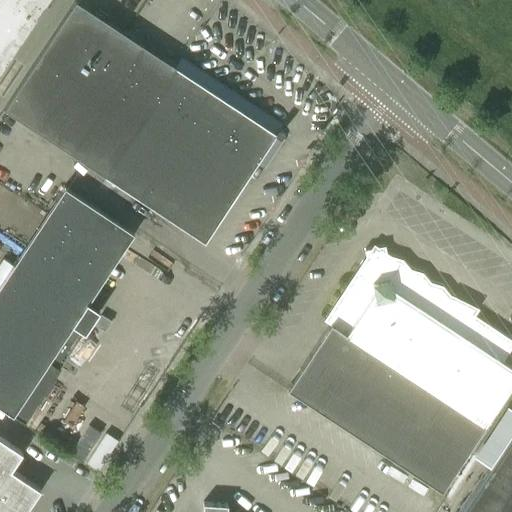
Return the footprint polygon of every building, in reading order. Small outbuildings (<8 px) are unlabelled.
[(0,0),(0,70),(46,0),(0,0)] [(73,0),(4,107),(104,173),(174,65),(75,0),(73,0)] [(174,65),(104,173),(204,239),(255,161),(264,167),(284,137),(280,135),(278,126),(281,122),(180,56),(174,65)] [(84,330),(91,319),(98,308),(86,301),(132,231),(64,186),(0,282),(0,404),(23,420),(58,368),(55,366),(80,328),(84,330)] [(329,323),(286,388),(441,490),(511,382),(511,365),(502,359),(511,343),(511,339),(453,301),(456,298),(450,294),(442,285),(430,281),(421,271),(410,268),(401,258),(390,255),(385,251),(384,245),(378,246),(373,243),(370,248),(364,249),(365,255),(324,319),(329,323)] [(511,511),(511,431),(458,511),(511,511)] [(0,511),(15,511),(17,510),(19,511),(35,486),(9,469),(21,451),(0,437),(0,511)] [(226,511),(227,503),(202,501),(201,511),(226,511)]
